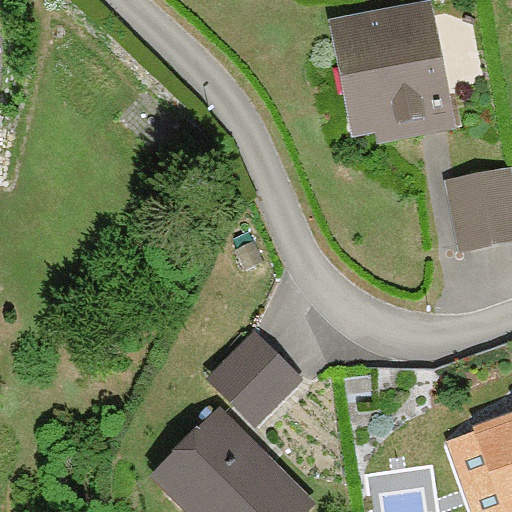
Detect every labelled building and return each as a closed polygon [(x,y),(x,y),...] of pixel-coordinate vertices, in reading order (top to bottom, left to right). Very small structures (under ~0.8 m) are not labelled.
[(348,136),(463,125),(451,3),(336,14),(348,136)] [(447,180),(458,252),(511,244),(511,191),(509,171),(447,180)] [(254,327),(204,377),(253,426),(303,375),(254,327)] [(151,475),(188,511),(309,511),(317,504),(218,407),(151,475)] [(481,511),(511,511),(511,409),(452,432),(481,511)]
